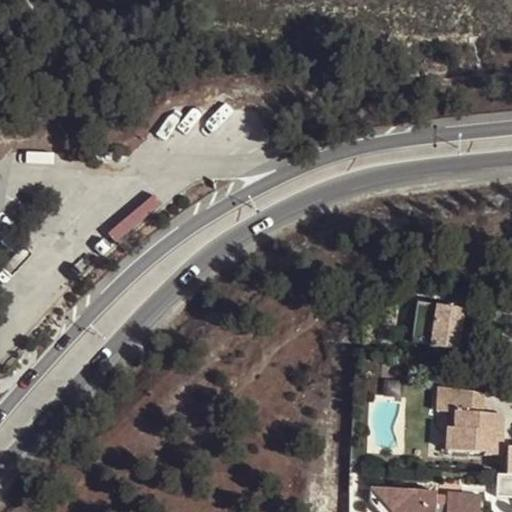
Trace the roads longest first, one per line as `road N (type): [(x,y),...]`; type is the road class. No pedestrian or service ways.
road 1 (tertiary): [(0,471),(185,272),(243,229),(345,182),(511,159)]
road 2 (tertiary): [(511,128),(357,147),(224,204),(135,268),(0,414)]
